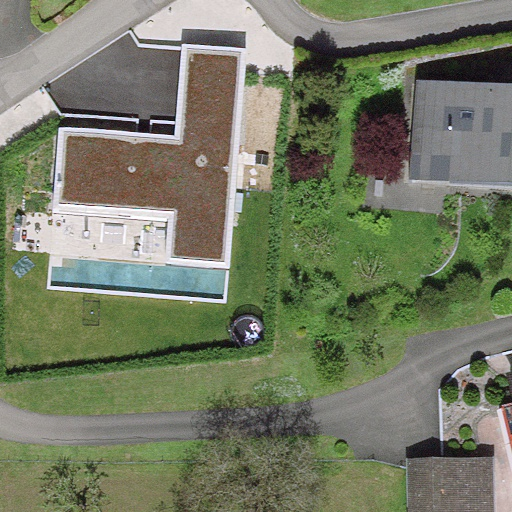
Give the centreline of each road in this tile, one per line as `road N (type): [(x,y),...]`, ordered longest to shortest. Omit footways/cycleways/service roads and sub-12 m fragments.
road 1 (residential): [(511,12),(343,40),(313,33),(274,0)]
road 2 (residential): [(0,88),(129,0)]
